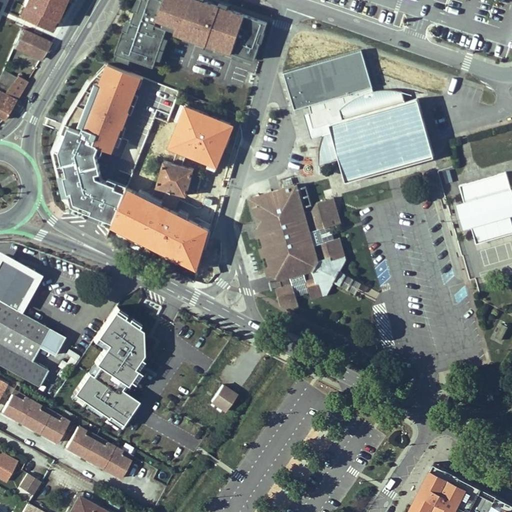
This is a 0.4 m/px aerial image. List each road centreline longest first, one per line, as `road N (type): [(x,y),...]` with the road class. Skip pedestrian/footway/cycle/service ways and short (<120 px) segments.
road 1 (residential): [(231,245),(226,219),(291,2)]
road 2 (residential): [(291,2),(511,76)]
road 3 (secondary): [(436,420),(249,326)]
road 4 (primary): [(27,167),(33,119),(74,37)]
road 5 (primary): [(74,37),(0,139)]
